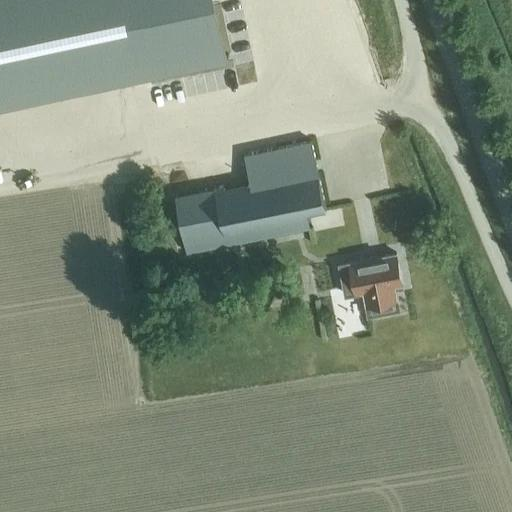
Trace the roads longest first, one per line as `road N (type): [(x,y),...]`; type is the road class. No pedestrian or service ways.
road 1 (tertiary): [(511,217),(431,0)]
road 2 (track): [(0,188),(163,163)]
